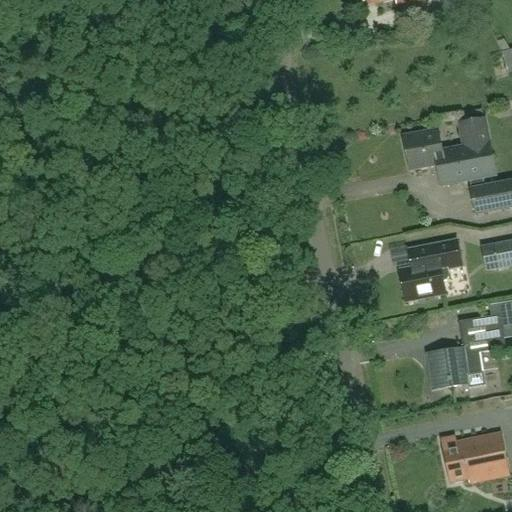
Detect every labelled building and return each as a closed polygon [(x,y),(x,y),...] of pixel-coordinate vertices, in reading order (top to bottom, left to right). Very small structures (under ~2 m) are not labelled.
[(511,50),(502,52),(508,76),(511,75),(511,50)] [(464,146),(442,150),(438,130),(403,136),(410,170),(429,166),(429,164),(437,163),(441,185),(470,180),(472,189),(470,189),(475,213),(511,206),(511,181),(485,186),(483,177),(496,175),(490,141),(489,141),(485,118),(459,124),(464,146)] [(456,241),(408,250),(412,268),(399,270),(405,302),(444,294),(442,281),(446,280),(448,277),(447,269),(461,266),(456,241)] [(511,241),(482,247),(486,271),(511,265),(511,241)] [(501,315),(483,318),(488,351),(506,348),(501,315)] [(463,348),(427,354),(432,389),(468,384),(468,388),(484,385),(479,352),(463,354),(463,348)] [(455,436),(441,439),(450,483),(470,479),(471,483),(510,475),(501,433),(456,442),(455,436)]
